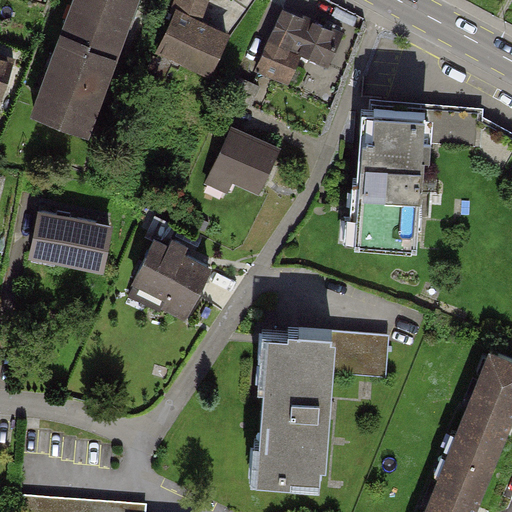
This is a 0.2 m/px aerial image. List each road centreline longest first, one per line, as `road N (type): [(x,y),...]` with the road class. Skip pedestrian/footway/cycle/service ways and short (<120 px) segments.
road 1 (residential): [(0,403),(57,408),(128,433),(157,428),(305,198),(387,0)]
road 2 (primary): [(403,0),(511,60)]
